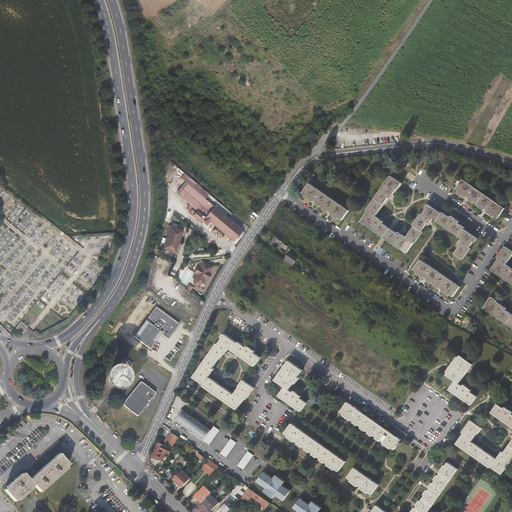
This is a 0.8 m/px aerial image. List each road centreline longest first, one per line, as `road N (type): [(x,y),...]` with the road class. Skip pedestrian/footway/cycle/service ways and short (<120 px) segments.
road 1 (unclassified): [(132,467),(227,270),(306,163),(423,143),(511,163)]
road 2 (secondary): [(99,0),(134,180),(131,234),(98,304),(68,336),(37,350)]
road 3 (secondary): [(98,317),(129,264),(143,204),(113,0)]
